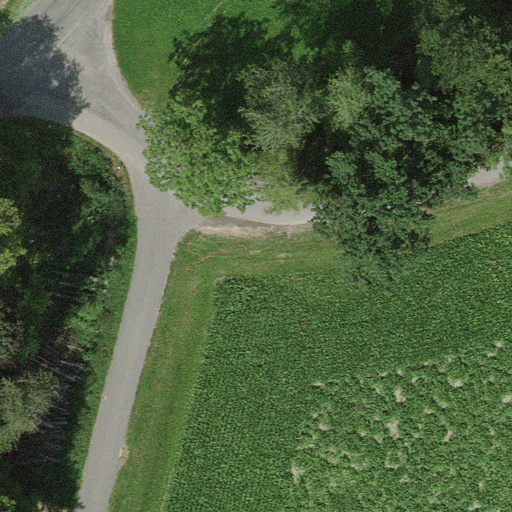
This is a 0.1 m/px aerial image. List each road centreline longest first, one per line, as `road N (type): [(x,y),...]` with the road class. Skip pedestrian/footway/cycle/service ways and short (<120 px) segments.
road 1 (unclassified): [(62,12),(146,164),(178,195),(359,206),(511,162)]
road 2 (track): [(85,511),(178,195)]
